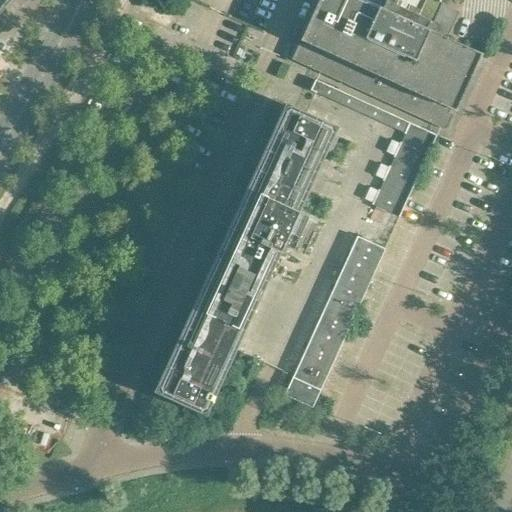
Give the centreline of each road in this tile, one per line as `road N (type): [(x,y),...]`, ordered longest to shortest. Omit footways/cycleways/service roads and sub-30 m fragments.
road 1 (unclassified): [(398,472),(241,445),(180,449),(0,496)]
road 2 (unclassified): [(398,472),(423,476),(436,465),(511,314)]
road 3 (secondary): [(0,147),(82,0)]
